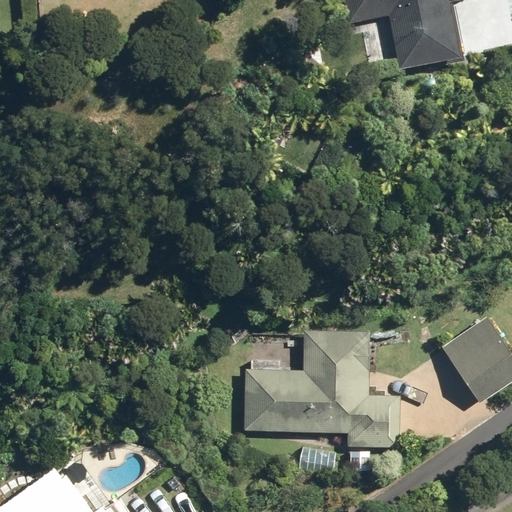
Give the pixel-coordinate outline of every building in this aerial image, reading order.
[(19,0),(22,28),(48,27),(45,0),(19,0)] [(464,0),(350,0),(355,22),(397,14),(407,69),(470,57),(459,1),(464,0)] [(302,51),(306,70),(325,67),(322,48),(302,51)] [(266,138),(282,146),(285,139),(281,137),(284,130),(280,128),(282,122),(276,120),(266,138)] [(448,346),(486,402),(511,384),(511,345),(492,316),(448,346)] [(236,333),(241,341),(254,333),(249,325),(236,333)] [(353,447),(403,449),(405,398),(372,397),(374,333),(310,332),(309,372),(252,371),(250,431),(353,434),(353,447)] [(145,445),(155,447),(158,437),(148,435),(145,445)] [(86,511),(78,500),(75,503),(60,480),(15,511),(86,511)]
